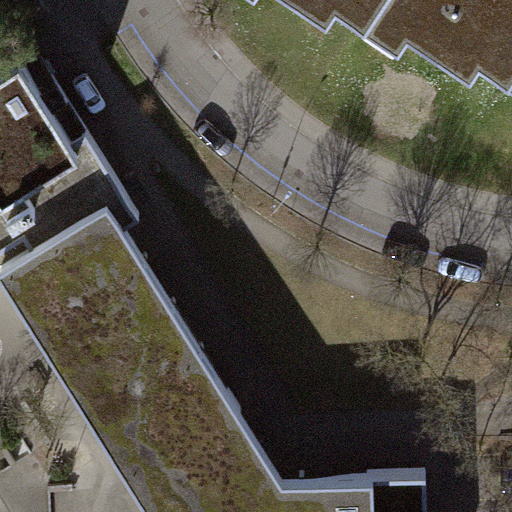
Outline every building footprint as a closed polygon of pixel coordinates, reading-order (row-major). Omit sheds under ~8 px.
[(511,0),(312,0),(348,24),(362,4),(421,45),(431,30),(497,75),(503,66),(511,72),(511,0)] [(0,133),(49,103),(20,54),(0,65),(0,133)] [(64,93),(49,103),(0,133),(0,224),(33,203),(50,230),(32,243),(24,231),(0,246),(0,266),(130,473),(239,404),(125,220),(140,211),(64,93)] [(149,511),(273,511),(266,501),(283,491),(283,472),(239,404),(130,473),(149,502),(149,511)] [(428,511),(426,467),(283,472),(283,491),(266,501),(273,511),(428,511)]
